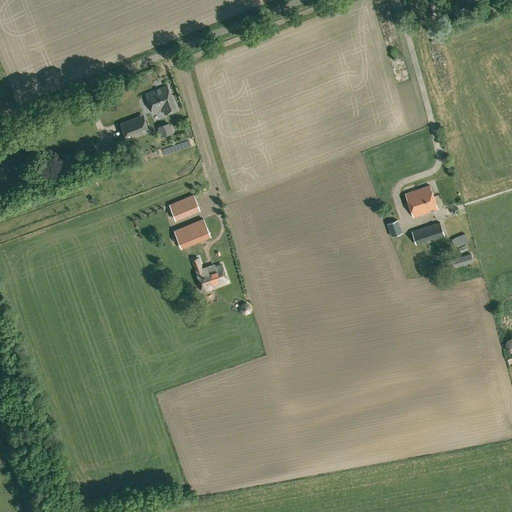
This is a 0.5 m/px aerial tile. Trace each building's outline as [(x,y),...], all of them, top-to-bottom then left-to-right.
[(163,109),(165,114),(176,110),(167,85),(146,94),(153,112),(163,109)] [(90,104),(80,111),(86,121),(97,114),(90,104)] [(121,122),(127,140),(150,132),(144,114),(121,122)] [(405,194),(413,217),(438,208),(430,185),(405,194)] [(169,203),(174,217),(198,207),(193,193),(169,203)] [(469,213),(452,217),(457,235),(473,231),(469,213)] [(174,230),(181,246),(210,235),(203,218),(174,230)] [(402,232),(398,220),(388,223),(392,236),(402,232)] [(411,231),(416,244),(445,235),(441,221),(411,231)] [(455,242),(457,246),(468,241),(465,233),(451,239),(453,243),(455,242)] [(473,261),(471,253),(438,263),(441,271),(473,261)] [(196,271),(203,291),(228,282),(222,264),(210,268),(210,266),(200,270),(199,266),(201,265),(198,258),(192,260),(197,271),(196,271)] [(251,307),(249,304),(245,303),(241,305),(240,309),(242,312),(246,313),(250,311),(251,307)]
